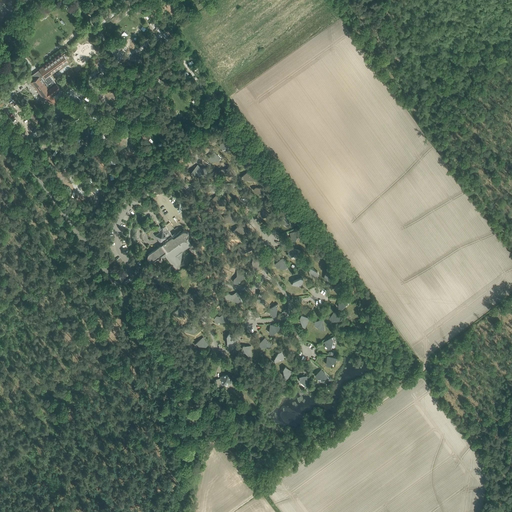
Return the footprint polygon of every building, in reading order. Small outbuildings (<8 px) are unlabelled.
[(23,29),(20,24),(17,27),(16,26),(11,30),(18,39),(23,34),(21,31),(23,29)] [(28,78),(31,82),(30,82),(31,84),(32,85),(33,84),(44,99),(46,98),(51,104),(52,103),(54,102),(56,100),(52,95),(60,89),(56,84),(56,83),(50,74),(68,61),(61,52),(38,69),(39,70),(28,78)] [(162,244),(150,253),(149,253),(149,254),(148,255),(148,256),(148,257),(148,258),(149,259),(149,260),(150,260),(151,261),(152,261),(153,261),(154,261),(154,260),(155,260),(159,257),(160,259),(160,260),(161,260),(162,260),(162,259),(162,258),(162,257),(161,256),(165,256),(166,256),(172,263),(171,264),(171,265),(172,266),(173,267),(174,266),(175,267),(174,268),(174,269),(175,270),(176,271),(180,268),(183,251),(189,246),(191,250),(194,248),(187,238),(188,237),(189,237),(189,236),(189,235),(189,234),(189,233),(189,232),(188,232),(188,231),(187,231),(186,230),(185,230),(184,230),(183,231),(182,231),(182,230),(174,235),(173,235),(166,225),(161,228),(160,226),(157,228),(160,232),(155,235),(162,244)] [(293,240),(296,239),(299,232),(298,230),(291,233),(292,235),(291,236),(293,240)] [(289,251),(288,255),(291,256),(298,252),(299,250),(292,248),(291,250),(289,251)] [(255,268),(258,269),(261,262),(258,261),(257,260),(253,258),(252,261),(255,268)] [(329,271),(327,270),(324,277),(327,278),(328,279),(332,281),(333,278),(329,271)] [(234,279),(234,283),(237,283),(242,278),(239,274),(239,275),(234,279)] [(293,284),(300,286),(301,283),(302,283),(303,279),(300,278),(293,281),(293,284)] [(259,293),(257,300),(260,301),(261,302),(265,303),(265,300),(262,293),(259,293)] [(342,307),(348,302),(350,302),(350,300),(340,299),(340,302),(339,303),(339,307),(342,307)] [(305,317),(302,315),(300,318),(303,325),(305,326),(308,319),(306,318),(305,317)] [(322,328),(324,328),(323,320),(320,321),(319,320),(315,321),(315,324),(322,328)] [(270,333),(273,333),(279,328),(279,326),(272,325),(271,328),(270,328),(270,333)] [(243,349),(249,354),(251,354),(251,347),(248,347),(247,346),(243,346),(243,349)] [(279,352),(275,358),(275,361),(283,359),(282,356),(283,355),(282,351),(279,352)] [(327,364),(330,365),(336,360),(336,358),(329,357),(328,359),(327,360),(327,364)] [(229,373),(220,376),(221,378),(216,379),(218,386),(227,384),(228,384),(229,385),(229,384),(230,384),(231,384),(231,383),(231,382),(232,382),(229,373)] [(306,385),(309,384),(308,377),(305,377),(304,376),(300,377),(300,380),(306,385)]
